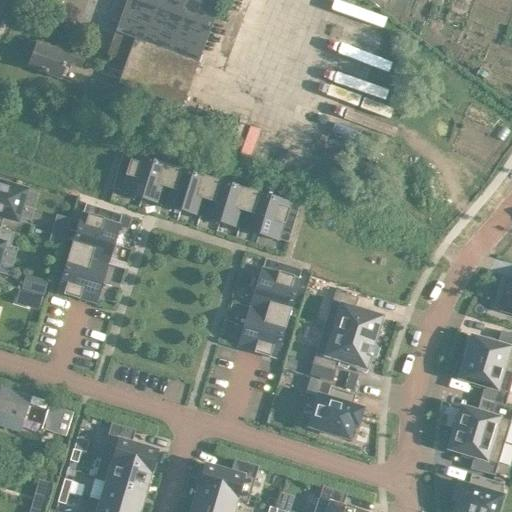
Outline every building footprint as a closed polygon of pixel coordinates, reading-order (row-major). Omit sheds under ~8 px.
[(218,0),(124,0),(113,30),(132,37),(124,61),(116,82),(180,105),(218,0)] [(124,61),(132,37),(113,30),(105,54),(124,61)] [(26,66),(58,78),(64,62),(78,68),(84,52),(54,42),(52,46),(35,40),(26,66)] [(122,145),(120,150),(121,151),(129,153),(131,147),(122,144),(122,145)] [(118,160),(128,163),(131,154),(129,153),(121,151),(118,160)] [(119,190),(119,191),(125,193),(127,188),(141,192),(151,158),(131,152),(131,154),(128,163),(125,172),(122,180),(119,190)] [(151,158),(141,192),(155,196),(153,202),(159,203),(171,164),(151,158)] [(116,169),(125,172),(128,163),(118,160),(116,169)] [(190,170),(171,164),(159,203),(164,205),(166,200),(179,204),(190,170)] [(113,178),(122,180),(125,172),(116,169),(113,178)] [(210,176),(190,170),(179,204),(194,208),(192,213),(198,215),(210,176)] [(229,182),(210,176),(198,215),(203,217),(205,212),(218,216),(229,182)] [(110,187),(119,190),(122,180),(113,178),(110,187)] [(0,182),(0,218),(1,216),(14,220),(24,189),(0,182)] [(249,188),(229,182),(218,216),(232,220),(231,225),(237,227),(249,188)] [(268,194),(249,188),(237,227),(242,229),(244,224),(258,228),(268,194)] [(288,200),(268,194),(258,228),(272,232),(270,237),(276,239),(277,238),(279,229),(282,220),(285,210),(288,201),(288,200)] [(82,201),(79,211),(89,214),(92,204),(82,201)] [(288,201),(285,210),(294,213),(297,204),(288,201)] [(92,204),(89,214),(98,216),(101,207),(92,204)] [(110,210),(101,207),(98,216),(107,219),(110,210)] [(78,210),(72,230),(107,241),(111,227),(116,229),(118,223),(117,222),(107,219),(98,216),(89,214),(79,211),(78,210)] [(120,213),(110,210),(107,219),(117,222),(120,213)] [(285,210),(282,220),(292,222),(294,213),(285,210)] [(282,220),(279,229),(289,231),(292,222),(282,220)] [(0,270),(7,273),(15,245),(9,243),(12,232),(0,228),(0,270)] [(279,229),(277,238),(286,240),(289,231),(279,229)] [(66,250),(106,262),(108,257),(103,255),(107,241),(72,230),(66,250)] [(60,269),(95,280),(99,266),(105,268),(106,262),(66,250),(60,269)] [(264,257),(261,266),(270,269),(273,260),(264,257)] [(273,260),(270,269),(280,272),(282,262),(273,260)] [(282,262),(280,272),(289,274),(292,265),(282,262)] [(292,265),(289,274),(298,277),(301,268),(292,265)] [(261,266),(259,266),(257,272),(263,273),(258,287),(294,298),(300,278),(298,277),(289,274),(280,272),(270,269),(261,266)] [(60,269),(53,290),(94,302),(96,296),(91,294),(95,280),(60,269)] [(511,278),(507,277),(498,309),(511,312),(511,278)] [(35,278),(31,291),(41,294),(45,280),(35,278)] [(294,298),(258,287),(254,301),(249,300),(247,305),(288,318),(294,298)] [(333,289),(322,325),(371,341),(379,316),(352,308),(356,296),(333,289)] [(40,294),(29,291),(26,301),(37,304),(40,294)] [(288,318),(247,305),(246,311),(251,313),(247,326),(282,337),(288,318)] [(371,341),(322,325),(310,362),(333,369),(337,358),(363,366),(371,341)] [(282,337),(247,326),(242,340),(237,339),(235,345),(276,357),(282,337)] [(511,369),(511,333),(499,329),(495,342),(470,334),(463,355),(501,366),(511,369)] [(503,404),(511,372),(511,369),(501,366),(463,355),(457,377),(482,385),(479,397),(488,400),(503,404)] [(308,376),(303,390),(316,395),(307,425),(346,436),(350,421),(355,423),(360,407),(350,404),(353,392),(328,385),(328,383),(308,376)] [(29,394),(0,385),(0,410),(22,418),(29,394)] [(32,395),(30,402),(43,406),(45,400),(32,395)] [(484,412),(459,405),(453,427),(502,441),(511,407),(511,406),(503,404),(488,400),(484,412)] [(48,404),(41,425),(62,432),(69,411),(48,404)] [(155,449),(130,441),(133,429),(109,421),(99,455),(148,470),(155,449)] [(492,474),(502,441),(453,427),(446,448),(472,455),(468,467),(492,474)] [(79,449),(71,447),(68,459),(75,461),(79,449)] [(148,470),(99,455),(93,477),(104,481),(104,480),(142,491),(148,470)] [(229,470),(203,462),(197,484),(235,495),(235,496),(246,499),(256,464),(232,457),(229,470)] [(502,482),(469,472),(466,484),(456,481),(451,497),(456,499),(453,510),(459,511),(494,511),(499,494),(498,494),(502,482)] [(70,479),(62,477),(59,489),(66,491),(70,479)] [(142,491),(104,480),(104,481),(99,500),(98,500),(136,511),(142,491)] [(235,495),(197,484),(191,504),(216,511),(229,511),(235,496),(235,495)] [(365,511),(341,504),(345,492),(321,484),(311,511),(365,511)] [(66,491),(59,489),(55,500),(63,503),(66,491)] [(136,511),(98,500),(99,500),(87,496),(82,511),(136,511)]
